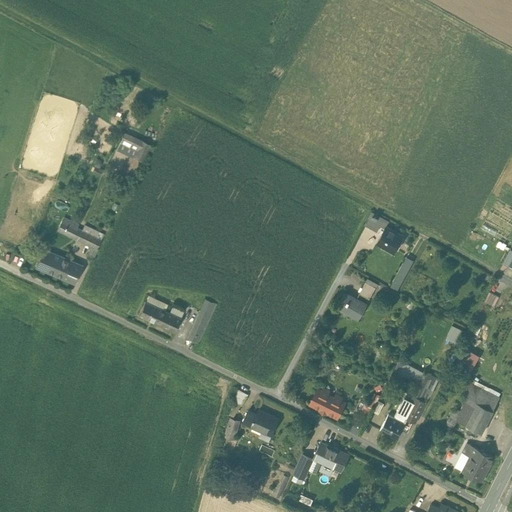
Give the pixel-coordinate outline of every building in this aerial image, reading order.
[(142,142),(124,133),(117,148),(134,157),(142,142)] [(389,221),(371,211),(364,224),(370,228),(376,217),(383,220),(388,223),(389,221)] [(376,217),(370,228),(377,232),(380,226),(383,220),(376,217)] [(62,219),(57,228),(61,231),(66,222),(62,219)] [(78,228),(66,222),(61,231),(73,237),(78,228)] [(103,234),(85,224),(82,230),(100,240),(103,234)] [(386,226),(385,228),(377,242),(384,246),(385,245),(394,249),(393,251),(394,252),(403,236),(386,226)] [(78,228),(73,237),(77,239),(82,230),(78,228)] [(100,240),(82,230),(77,239),(90,246),(95,249),(96,248),(100,240)] [(95,249),(90,246),(86,254),(93,258),(97,249),(96,248),(95,249)] [(511,256),(495,247),(492,253),(508,261),(511,256)] [(81,265),(44,249),(36,266),(74,282),(81,265)] [(407,257),(391,286),(397,289),(413,260),(407,257)] [(376,287),(365,281),(359,293),(369,299),(376,287)] [(485,301),(496,306),(501,296),(490,291),(485,301)] [(366,304),(345,292),(337,307),(358,319),(366,304)] [(167,303),(149,295),(146,302),(164,310),(167,303)] [(215,303),(205,299),(199,312),(210,317),(215,303)] [(146,302),(145,301),(139,315),(175,331),(181,317),(164,310),(146,302)] [(199,312),(188,339),(198,343),(210,317),(199,312)] [(466,332),(452,325),(446,337),(460,344),(466,332)] [(473,369),(481,354),(471,350),(464,365),(473,369)] [(399,361),(394,370),(400,373),(404,364),(399,361)] [(427,375),(404,363),(404,364),(400,373),(422,384),(427,375)] [(422,384),(415,397),(426,402),(429,395),(430,395),(438,378),(428,372),(427,375),(422,384)] [(499,394),(472,380),(464,395),(467,397),(491,409),(499,394)] [(236,386),(230,397),(242,403),(248,393),(236,386)] [(330,391),(323,387),(321,390),(318,388),(310,404),(337,417),(345,402),(341,400),(342,397),(335,394),(333,397),(328,395),(330,391)] [(415,397),(413,400),(404,417),(406,418),(415,423),(426,402),(415,397)] [(491,409),(467,397),(459,414),(456,420),(457,420),(482,433),(493,410),(491,409)] [(375,399),(367,437),(377,440),(386,401),(375,399)] [(407,406),(401,407),(395,418),(404,422),(406,418),(404,417),(413,400),(410,399),(407,406)] [(279,418),(259,409),(257,413),(248,409),(243,421),(252,426),(252,425),(271,434),(279,418)] [(453,411),(447,424),(454,428),(457,420),(456,420),(459,414),(453,411)] [(395,418),(388,414),(380,429),(390,434),(390,433),(396,437),(396,438),(404,423),(404,422),(395,418)] [(240,420),(231,417),(225,436),(234,439),(240,420)] [(349,455),(321,442),(313,458),(322,462),(322,461),(342,470),(349,455)] [(475,446),(468,443),(463,452),(470,456),(475,446)] [(495,457),(475,446),(470,456),(462,471),(482,481),(495,457)] [(313,458),(302,453),(297,464),(308,469),(313,458)] [(236,466),(227,462),(225,467),(234,471),(236,466)] [(308,469),(297,464),(293,473),(304,478),(308,469)] [(284,474),(274,495),(279,497),(289,476),(284,474)] [(302,494),(300,499),(313,503),(314,497),(302,494)]
